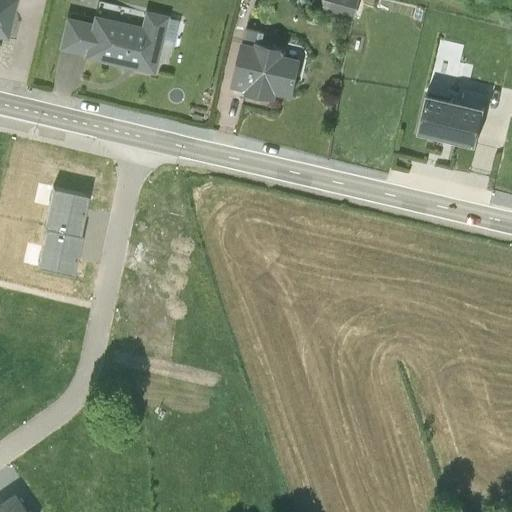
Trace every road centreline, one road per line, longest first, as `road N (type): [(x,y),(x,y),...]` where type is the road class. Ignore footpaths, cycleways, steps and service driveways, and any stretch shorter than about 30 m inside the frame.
road 1 (secondary): [(139,136),(511,223)]
road 2 (residential): [(139,136),(89,365),(72,400),(0,450)]
road 3 (secondary): [(0,104),(139,136)]
